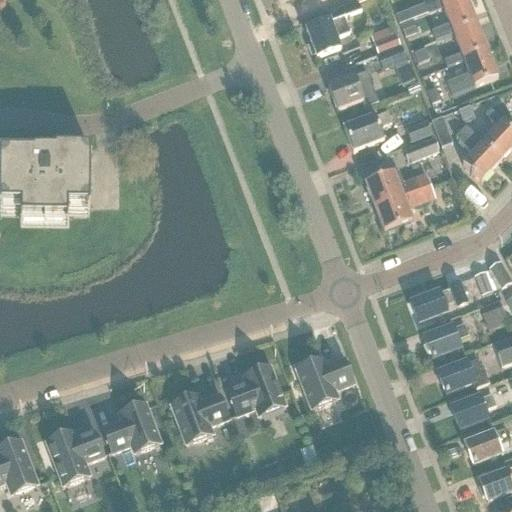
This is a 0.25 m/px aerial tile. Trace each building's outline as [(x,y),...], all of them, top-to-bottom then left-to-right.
[(442,11),(441,10),(464,0),(437,0),(439,3),(435,4),(434,2),(424,6),(425,8),(428,17),(442,11)] [(431,35),(435,45),(453,38),(452,36),(475,27),(464,0),(441,10),(442,11),(443,11),(450,29),(445,31),(445,29),(431,35)] [(360,14),(357,6),(357,5),(356,5),(325,17),(328,24),(305,33),(311,49),(308,50),(312,59),(315,58),(316,62),(340,52),(336,42),(348,37),(342,21),(360,14)] [(425,8),(396,19),(399,28),(428,17),(425,8)] [(411,25),(401,29),(405,41),(415,37),(411,25)] [(452,36),(453,38),(460,57),(443,64),(446,71),(463,65),(463,64),(463,62),(485,53),(475,27),(452,36)] [(377,60),(399,52),(391,29),(369,38),(377,60)] [(399,52),(377,60),(376,61),(382,75),(405,67),(399,52)] [(424,53),(413,57),(417,68),(429,64),(424,53)] [(445,86),(450,99),(474,90),(474,89),(496,80),(485,53),(463,62),(463,64),(463,65),(468,77),(445,86)] [(369,86),(365,76),(327,91),(337,115),(362,106),(364,111),(378,106),(370,85),(369,86)] [(435,93),(427,96),(432,108),(439,104),(435,93)] [(475,123),(469,109),(457,114),(462,128),(475,123)] [(511,151),(511,135),(503,126),(489,113),(484,119),(497,131),(483,146),(482,147),(500,164),(511,151)] [(391,127),(387,117),(375,121),(374,120),(343,132),(352,157),(384,145),(379,132),(391,127)] [(439,150),(451,146),(442,124),(431,128),(439,150)] [(409,147),(430,139),(424,125),(404,133),(409,147)] [(500,164),(482,147),(483,146),(465,130),(454,141),(472,158),(462,169),(480,186),(500,164)] [(404,167),(436,155),(432,143),(400,154),(404,167)] [(87,211),(87,214),(89,214),(90,158),(56,158),(56,157),(49,157),(49,156),(40,156),(33,156),(33,157),(0,157),(0,212),(0,213),(0,211),(20,211),(20,224),(67,224),(68,211),(87,211)] [(365,188),(374,212),(428,191),(424,180),(397,190),(392,177),(365,188)] [(374,212),(383,237),(411,226),(406,214),(433,203),(428,191),(374,212)] [(501,294),(511,288),(498,267),(488,273),(501,294)] [(480,300),(495,294),(488,275),(473,280),(480,300)] [(466,307),(459,287),(449,290),(450,293),(454,305),(456,311),(466,307)] [(443,309),(454,305),(450,293),(438,297),(410,307),(418,327),(446,317),(443,309)] [(498,309),(505,327),(511,324),(511,294),(511,293),(501,299),(505,305),(498,309)] [(505,327),(498,309),(498,306),(480,314),(487,335),(505,328),(505,327)] [(468,340),(464,328),(452,333),(452,332),(424,343),(431,363),(459,352),(456,344),(468,340)] [(511,342),(492,350),(500,369),(511,364),(511,342)] [(481,374),(477,363),(465,368),(465,367),(437,378),(445,398),(472,388),(474,393),(489,388),(483,373),(481,374)] [(321,364),(296,374),(311,414),(337,404),(334,396),(353,388),(344,364),(324,372),(321,364)] [(255,413),(258,421),(284,411),(269,372),(243,382),(246,389),(226,397),(235,421),(255,413)] [(495,410),(491,399),(479,403),(451,413),(459,433),(486,422),(483,415),(495,410)] [(196,400),(170,410),(186,450),(212,440),(208,431),(228,424),(219,400),(199,407),(196,400)] [(130,450),(134,458),(160,448),(144,409),(118,419),(121,426),(102,434),(111,458),(130,450)] [(472,468),(511,453),(504,434),(493,438),(492,438),(464,449),(472,468)] [(46,447),(63,491),(89,481),(84,468),(103,461),(94,437),(74,444),(72,437),(46,447)] [(0,489),(6,487),(11,500),(37,490),(20,446),(0,453),(0,489)] [(328,454),(316,459),(321,470),(332,465),(328,454)] [(280,471),(257,479),(261,490),(284,482),(280,471)] [(347,484),(357,480),(353,471),(344,475),(347,484)] [(511,486),(511,473),(507,475),(479,486),(481,491),(478,492),(482,501),(484,500),(486,505),(511,495),(511,488),(511,487),(511,486)] [(252,481),(241,485),(244,494),(256,490),(252,481)]
